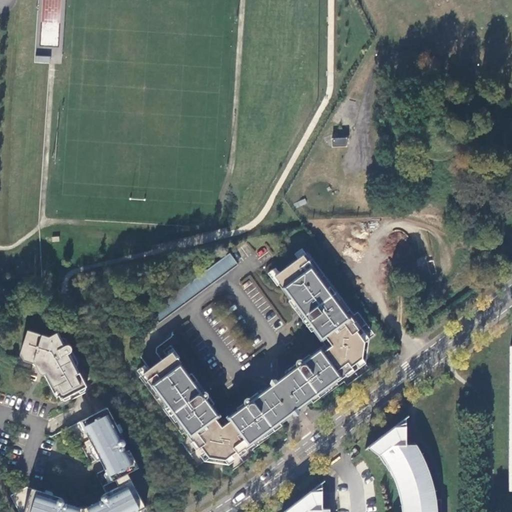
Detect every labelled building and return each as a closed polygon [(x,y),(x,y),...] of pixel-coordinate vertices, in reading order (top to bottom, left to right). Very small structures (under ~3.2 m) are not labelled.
[(48,64),(49,58),(35,55),(34,61),(48,64)] [(433,160),(437,160),(439,160),(443,160),(447,158),(451,156),(454,153),(457,150),(459,146),(460,142),(461,137),(460,133),(459,128),(457,125),(454,121),(451,119),(447,117),(443,115),(438,115),(432,115),(428,117),(424,119),(421,122),(419,125),(417,129),(415,133),(415,137),(416,143),(417,147),(419,151),(422,154),(425,156),(429,158),(433,160)] [(332,140),(332,146),(347,146),(347,138),(332,138),(332,139),(331,139),(331,140),(332,140)] [(156,318),(159,323),(239,264),(231,253),(220,261),(205,272),(151,312),(156,318)] [(284,374),(306,404),(310,401),(312,400),(313,402),(319,397),(317,393),(352,368),(351,367),(361,358),(364,343),(356,332),(358,330),(303,256),(299,258),(280,273),(275,277),(280,284),(291,299),(303,315),(302,316),(302,318),(302,319),(303,321),(303,322),(305,323),(306,323),(309,322),(321,340),(326,336),(333,345),(325,351),(321,346),(303,360),(302,359),(301,358),(299,359),(298,359),(297,360),(296,361),(295,362),(295,364),(296,365),(284,374)] [(240,282),(248,295),(258,288),(251,275),(240,282)] [(69,354),(72,352),(73,349),(73,346),(70,345),(68,345),(64,346),(58,333),(49,338),(27,332),(19,355),(23,361),(40,367),(45,369),(43,374),(51,388),(54,387),(61,400),(72,394),(78,391),(83,388),(87,387),(69,354)] [(279,424),(284,420),(262,390),(260,391),(261,392),(250,399),(249,399),(249,398),(246,398),(245,399),(244,401),(244,403),(239,406),(239,408),(227,416),(230,421),(222,427),(215,419),(219,416),(206,399),(206,398),(207,397),(207,394),(206,393),(205,392),(203,392),(202,392),(201,392),(197,387),(173,352),(161,360),(156,364),(150,368),(149,369),(142,375),(152,389),(198,448),(201,446),(209,457),(225,460),(236,452),(238,454),(272,429),(274,431),(280,426),(279,424)] [(296,411),(306,404),(284,374),(278,379),(274,381),(269,385),(262,390),(284,420),(296,411)] [(128,474),(128,473),(139,468),(132,454),(129,456),(126,449),(126,444),(107,406),(98,412),(92,415),(79,421),(86,434),(88,433),(91,438),(94,444),(92,445),(100,459),(102,457),(104,462),(107,467),(104,469),(112,482),(114,481),(128,474)] [(401,511),(441,511),(441,499),(436,499),(434,490),(431,479),(428,468),(424,460),(419,449),(415,443),(406,442),(406,418),(368,447),(378,455),(385,465),(392,476),(396,483),(398,491),(401,505),(401,511)] [(138,511),(145,508),(145,507),(128,474),(114,481),(118,487),(107,493),(100,497),(98,499),(98,501),(90,505),(88,508),(86,511),(131,511),(132,511),(137,509),(138,511)] [(329,511),(329,509),(323,509),(322,483),(284,511),(283,511),(329,511)] [(66,502),(64,500),(53,496),(31,489),(23,511),(78,511),(76,508),(73,506),(67,504),(66,502)]
